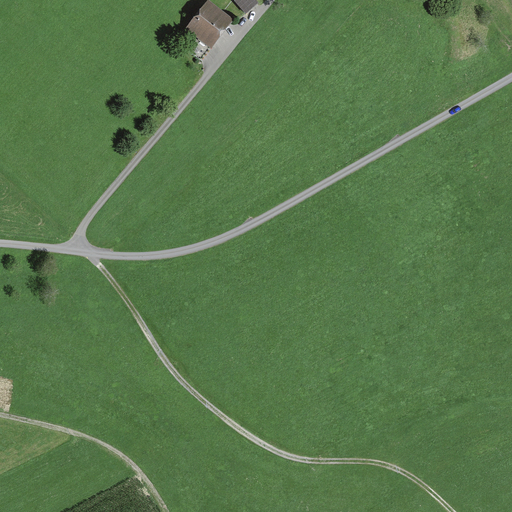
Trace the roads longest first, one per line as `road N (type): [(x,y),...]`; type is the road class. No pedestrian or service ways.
road 1 (unclassified): [(511,77),(249,230),(152,249),(0,238)]
road 2 (track): [(451,511),(389,465),(301,460),(248,435),(182,381),(87,242)]
